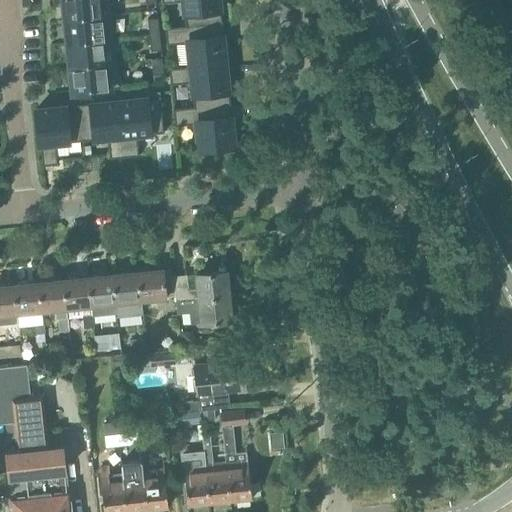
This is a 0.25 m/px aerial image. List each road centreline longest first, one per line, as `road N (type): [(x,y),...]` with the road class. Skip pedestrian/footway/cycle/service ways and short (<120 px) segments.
road 1 (primary): [(369,0),(397,82),(511,312)]
road 2 (residential): [(338,511),(305,193)]
road 3 (residential): [(26,212),(305,193)]
road 4 (residential): [(4,0),(26,212)]
road 5 (residential): [(305,193),(285,0)]
road 6 (primary): [(511,160),(418,0)]
